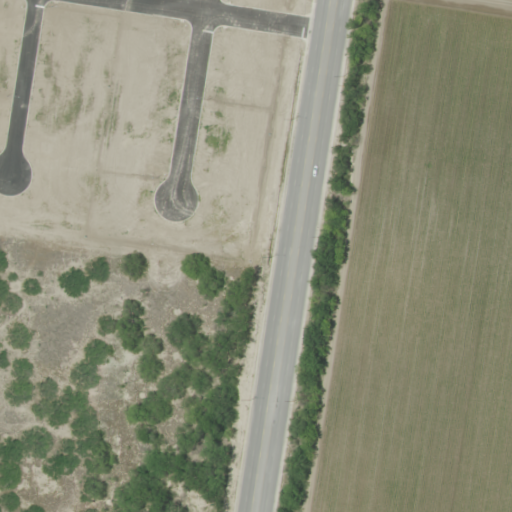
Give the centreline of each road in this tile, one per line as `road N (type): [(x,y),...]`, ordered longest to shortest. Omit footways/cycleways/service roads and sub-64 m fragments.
road 1 (tertiary): [(335,0),(258,511)]
road 2 (residential): [(330,36),(99,0)]
road 3 (residential): [(204,0),(174,200)]
road 4 (residential): [(34,0),(7,173)]
